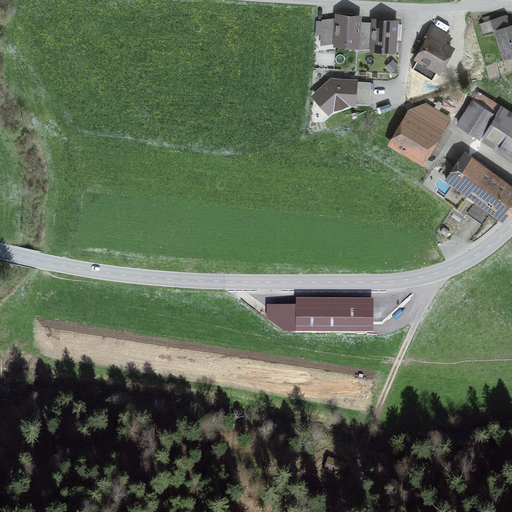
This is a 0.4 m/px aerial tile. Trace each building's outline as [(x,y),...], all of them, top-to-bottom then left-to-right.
[(479,23),(483,35),(498,31),(505,55),(511,53),(511,25),(509,27),(505,15),(479,23)] [(337,17),(337,22),(322,21),(321,35),(336,36),(335,43),(358,44),(358,40),(359,22),(359,18),(337,17)] [(394,49),(396,23),(374,21),(373,23),(359,22),(358,40),(372,41),(372,48),(394,49)] [(424,37),(429,40),(418,58),(438,69),(450,49),(444,46),(449,37),(431,27),(424,37)] [(332,80),(315,95),(329,111),(339,102),(353,103),(354,81),(332,80)] [(511,158),(511,113),(478,92),(458,124),(511,158)] [(443,104),(438,101),(434,107),(439,110),(443,104)] [(391,143),(422,161),(448,117),(427,105),(410,110),(391,143)] [(489,215),(497,221),(511,200),(511,192),(483,171),(484,170),(481,167),(480,169),(470,162),(472,159),(464,153),(446,179),(476,200),(468,211),(484,222),(489,215)] [(347,333),(347,326),(367,326),(367,302),(357,302),(348,299),(335,298),(329,293),(320,293),(320,307),(297,307),(297,332),(347,333)] [(343,478),(347,465),(328,459),(324,472),(343,478)]
